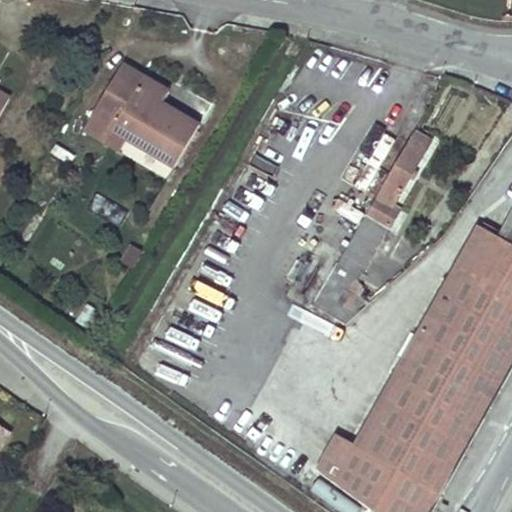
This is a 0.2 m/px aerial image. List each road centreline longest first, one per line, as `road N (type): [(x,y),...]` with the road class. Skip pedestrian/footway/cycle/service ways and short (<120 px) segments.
road 1 (secondary): [(282,511),(0,319)]
road 2 (secondary): [(0,336),(45,385),(220,511)]
road 3 (unclassified): [(261,0),(495,55)]
